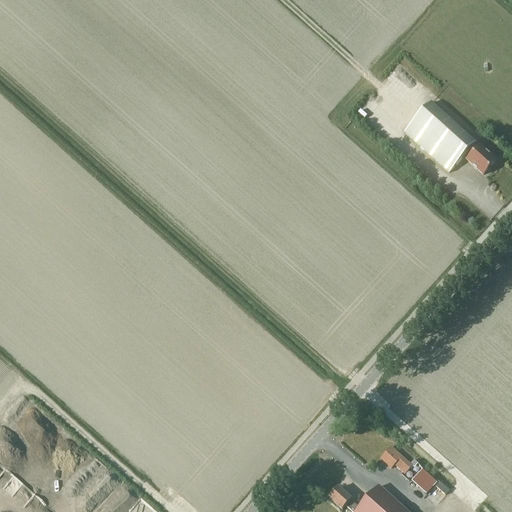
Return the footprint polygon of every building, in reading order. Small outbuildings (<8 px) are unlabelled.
[(449,174),(477,143),(432,102),(404,133),(449,174)] [(477,142),(482,136),(477,131),(472,137),(477,142)] [(479,146),(466,160),(483,176),(496,161),(479,146)] [(405,475),(412,467),(391,448),(380,460),(393,471),(396,467),(405,475)] [(420,484),(428,475),(422,469),(414,479),(420,484)] [(440,483),(436,487),(445,496),(449,491),(440,483)] [(404,511),(378,488),(359,509),(351,501),(338,489),(329,499),(342,511),(346,507),(351,511),(404,511)]
